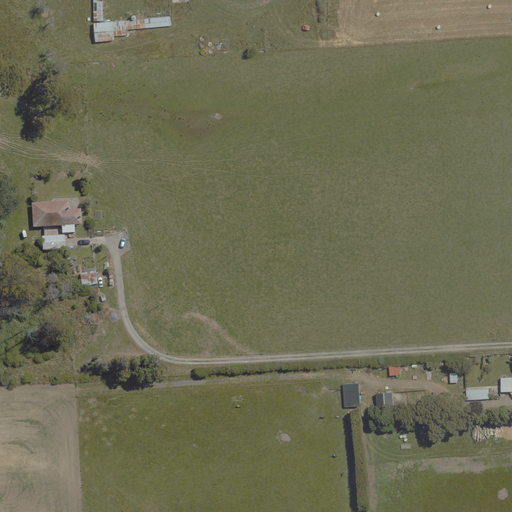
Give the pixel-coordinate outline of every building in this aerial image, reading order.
[(104,0),(95,0),(92,0),(94,20),(105,19),(104,0)] [(125,30),(172,25),(171,15),(93,21),(95,41),(116,39),(116,36),(126,36),(125,30)] [(237,22),(218,22),(218,36),(237,36),(237,22)] [(61,226),(61,233),(76,233),(76,225),(81,225),(80,200),(31,201),(32,227),(61,226)] [(65,234),(41,235),(42,250),(65,249),(65,234)] [(187,332),(150,298),(131,319),(167,352),(187,332)] [(402,362),(390,363),(390,375),(402,374),(402,362)] [(459,371),(449,371),(449,383),(459,383),(459,371)] [(511,375),(500,376),(501,392),(511,391),(511,375)] [(361,381),(344,381),(344,407),(361,407),(361,381)] [(490,386),(466,387),(466,400),(490,399),(490,386)] [(382,404),(382,408),(389,407),(389,404),(395,403),(394,390),(377,391),(377,394),(372,395),(373,400),(376,400),(376,404),(382,404)] [(426,392),(412,393),(413,405),(427,404),(426,392)] [(409,404),(408,393),(398,394),(399,405),(409,404)]
